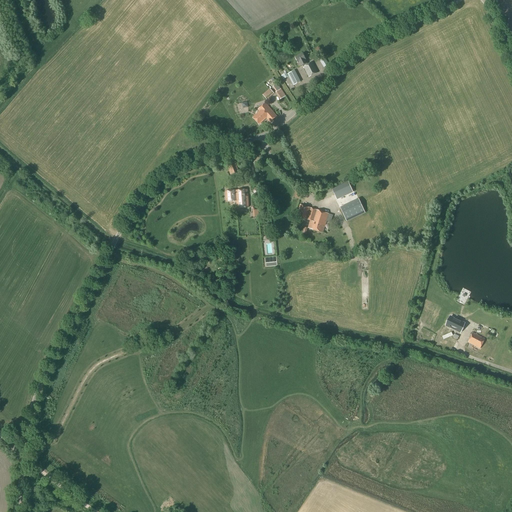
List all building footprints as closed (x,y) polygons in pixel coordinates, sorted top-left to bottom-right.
[(304,67),(309,77),(318,73),(312,62),(308,64),(305,59),(303,54),(296,57),(298,63),(299,62),(301,66),(303,65),(304,67)] [(319,60),(324,67),(328,64),(324,57),(319,60)] [(287,74),(293,86),(300,82),(294,70),(287,74)] [(262,95),(267,100),(274,94),(269,88),(262,95)] [(253,117),(259,124),(266,118),(270,123),(277,116),(265,103),(258,109),(260,112),(253,117)] [(251,156),(247,163),(252,165),(255,158),(251,156)] [(228,167),(231,175),(239,172),(235,164),(228,167)] [(353,192),(352,190),(348,182),(332,189),(337,199),(353,192)] [(319,192),(322,200),(333,195),(330,187),(319,192)] [(237,201),(237,208),(249,207),(247,189),(226,191),(226,201),(237,201)] [(340,208),(346,222),(365,214),(358,199),(340,208)] [(310,229),(323,233),(329,214),(300,205),(296,216),(313,221),(310,229)] [(331,232),(336,237),(343,230),(338,225),(331,232)] [(460,334),(465,324),(449,317),(445,327),(460,334)] [(471,334),(468,342),(481,347),(484,339),(471,334)]
